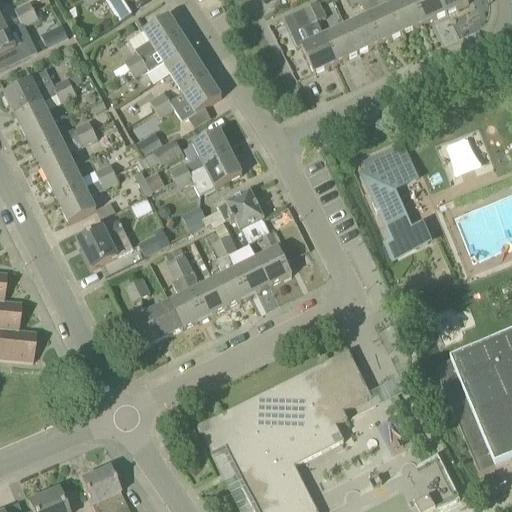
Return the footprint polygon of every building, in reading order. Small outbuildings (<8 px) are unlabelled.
[(102,0),(87,0),(85,1),(91,10),(104,2),(102,0)] [(361,6),(358,0),(347,0),(352,10),(361,6)] [(403,37),(426,26),(413,0),(409,0),(391,9),(403,37)] [(413,0),(426,26),(448,16),(440,0),(413,0)] [(440,0),(448,16),(470,6),(466,0),(440,0)] [(321,5),(311,10),(318,26),(324,23),(325,17),(321,5)] [(35,15),(31,7),(16,14),(20,23),(35,15)] [(381,47),(403,37),(391,9),(368,19),(381,47)] [(324,39),(318,26),(311,10),(294,18),(301,32),(305,31),(312,45),(302,49),(315,77),(337,67),(324,39)] [(6,30),(0,32),(0,59),(17,51),(24,65),(38,58),(25,31),(40,24),(35,15),(20,23),(6,30)] [(125,65),(130,73),(143,65),(157,56),(183,39),(170,19),(144,35),(150,45),(137,54),(138,56),(125,65)] [(359,57),(381,47),(368,19),(346,29),(359,57)] [(42,40),(48,53),(68,42),(62,29),(42,40)] [(324,39),(337,67),(359,57),(346,29),(324,39)] [(196,60),(183,39),(157,56),(165,67),(170,77),(196,60)] [(210,81),(196,60),(170,77),(184,97),(210,81)] [(148,73),(143,65),(130,73),(135,81),(148,73)] [(53,87),(38,94),(33,84),(5,98),(16,119),(74,91),(84,86),(80,78),(54,90),(53,87)] [(197,118),(223,101),(210,81),(184,97),(197,118)] [(16,119),(27,141),(55,127),(48,114),(78,101),(74,91),(16,119)] [(150,106),(156,115),(170,105),(164,97),(150,106)] [(170,105),(156,115),(161,123),(175,113),(170,105)] [(75,133),(61,140),(55,127),(27,141),(37,163),(94,135),(90,126),(75,133)] [(194,148),(200,161),(171,176),(175,185),(232,156),(221,134),(194,148)] [(37,163),(48,184),(76,171),(70,157),(83,151),(98,143),(94,135),(37,163)] [(137,166),(138,167),(142,175),(150,170),(161,166),(162,169),(183,157),(175,143),(154,155),(144,162),(137,166)] [(361,174),(369,190),(392,242),(385,245),(392,260),(417,249),(429,243),(421,224),(412,228),(395,190),(417,180),(413,171),(401,146),(362,163),(366,172),(361,174)] [(232,156),(175,185),(180,194),(194,187),(200,200),(243,178),(232,156)] [(76,171),(48,184),(59,206),(115,178),(112,170),(96,177),(82,183),(76,171)] [(153,198),(146,183),(142,175),(135,179),(145,202),(153,198)] [(158,176),(146,183),(153,198),(153,196),(165,190),(158,176)] [(98,214),(91,201),(119,187),(118,186),(115,178),(59,206),(70,228),(98,214)] [(410,207),(422,203),(418,190),(405,195),(410,207)] [(219,212),(205,222),(187,230),(190,237),(208,229),(212,227),(214,231),(230,222),(232,226),(235,224),(241,234),(265,222),(251,194),(227,206),(219,212)] [(187,230),(205,222),(201,211),(182,219),(187,230)] [(134,253),(127,237),(120,224),(104,232),(78,244),(92,274),(118,261),(134,253)] [(164,236),(140,248),(147,262),(171,249),(164,236)] [(272,255),(258,262),(271,289),(293,278),(272,237),(265,240),(272,255)] [(230,240),(221,244),(229,259),(232,258),(235,251),(230,240)] [(236,273),(229,259),(221,244),(212,248),(217,260),(222,261),(217,263),(226,279),(214,285),(227,312),(250,300),(236,273)] [(187,262),(182,252),(173,257),(178,266),(187,262)] [(250,300),(271,289),(258,262),(236,273),(250,300)] [(178,266),(206,322),(227,312),(214,285),(210,277),(197,284),(194,276),(189,279),(191,272),(186,263),(178,266)] [(184,333),(206,322),(178,266),(168,271),(173,281),(180,283),(173,286),(180,301),(171,306),(184,333)] [(144,282),(134,288),(142,303),(146,301),(148,293),(144,282)] [(142,303),(134,288),(126,292),(131,303),(137,305),(142,303)] [(21,308),(4,307),(0,306),(0,335),(18,336),(21,308)] [(163,344),(184,333),(171,306),(149,317),(163,344)] [(149,317),(127,328),(141,355),(163,344),(149,317)] [(36,337),(18,336),(0,335),(0,363),(33,366),(36,337)] [(511,337),(436,371),(482,476),(511,462),(511,337)] [(372,400),(367,389),(349,354),(199,430),(214,460),(225,455),(253,511),(438,511),(461,501),(439,457),(329,511),(317,511),(296,469),(345,444),(337,428),(349,422),(345,414),(372,400)] [(126,511),(109,471),(81,484),(92,511),(126,511)] [(31,511),(64,511),(57,494),(28,505),(31,511)]
